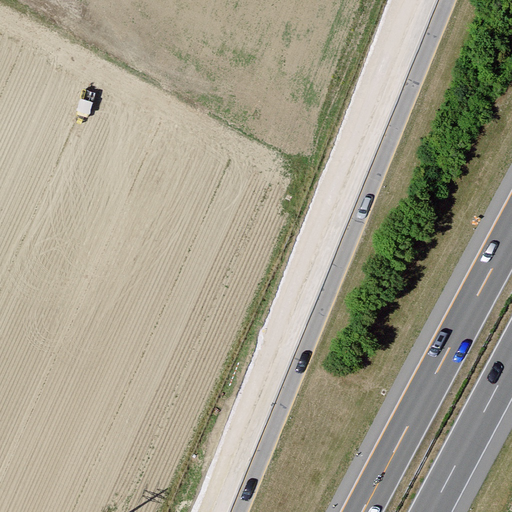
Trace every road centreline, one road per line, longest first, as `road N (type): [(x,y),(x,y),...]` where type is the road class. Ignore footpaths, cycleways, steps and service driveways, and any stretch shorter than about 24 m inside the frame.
road 1 (motorway): [(446,0),(239,511)]
road 2 (motorway): [(511,231),(362,511)]
road 3 (motorway): [(431,511),(511,360)]
